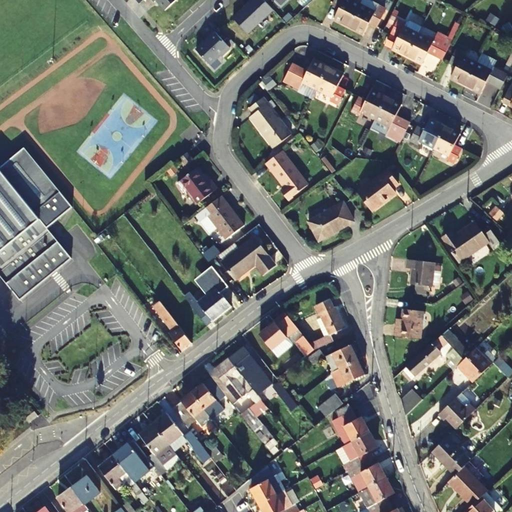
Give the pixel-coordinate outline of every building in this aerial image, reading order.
[(176,0),(152,0),(154,2),(156,1),(165,11),(176,0)] [(273,10),(263,0),(253,0),(233,18),(248,34),(273,10)] [(352,25),(364,2),(360,0),(337,0),(336,4),(343,8),(338,18),(352,25)] [(364,0),(364,2),(352,25),(368,33),(373,23),(379,26),(390,6),(384,3),(383,4),(375,0),(364,0)] [(411,56),(423,33),(409,25),(412,19),(405,15),(395,34),(402,38),(396,49),(411,56)] [(229,36),(220,27),(215,32),(223,41),(229,36)] [(209,38),(196,50),(210,65),(221,55),(222,56),(230,48),(223,41),(215,32),(214,31),(208,37),(209,38)] [(411,56),(426,64),(431,53),(438,57),(446,61),(457,41),(449,36),(442,32),(437,40),(423,33),(411,56)] [(469,86),(481,63),(468,57),(472,49),(465,45),(455,65),(461,68),(456,79),(469,86)] [(497,72),(499,68),(504,59),(488,50),(481,63),(497,72)] [(300,90),(303,83),(318,90),(329,68),(315,61),(311,70),(304,66),(293,87),(300,90)] [(501,89),(509,74),(499,68),(497,72),(481,63),(469,86),(485,94),(491,84),(501,89)] [(333,98),(330,106),(337,109),(348,88),(340,84),(344,76),(329,68),(318,90),(333,98)] [(377,120),(388,98),(375,91),(370,100),(363,96),(353,116),(359,120),(364,113),(377,120)] [(248,117),(271,147),(290,134),(263,96),(248,107),(252,113),(248,117)] [(387,134),(395,138),(397,133),(405,137),(413,122),(399,114),(403,105),(388,98),(377,120),(372,128),(386,135),(387,134)] [(435,149),(447,127),(434,120),(429,130),(422,126),(411,146),(418,150),(422,143),(435,149)] [(448,165),(454,168),(465,149),(458,145),(463,136),(447,127),(435,149),(451,158),(448,165)] [(397,133),(395,138),(402,143),(405,137),(397,133)] [(282,148),(264,161),(282,185),(278,189),(285,198),(307,183),(282,148)] [(0,281),(15,300),(66,259),(43,229),(69,209),(57,193),(23,149),(0,165),(0,270),(1,272),(0,272),(0,281)] [(195,159),(188,151),(180,158),(186,166),(195,159)] [(208,180),(197,166),(179,180),(186,189),(187,188),(198,203),(218,188),(211,178),(208,180)] [(398,186),(387,172),(359,193),(372,211),(396,195),(392,191),(398,186)] [(196,214),(202,221),(210,215),(219,227),(227,239),(246,224),(223,194),(196,214)] [(351,221),(341,202),(306,221),(315,238),(329,230),(331,233),(351,221)] [(494,206),(489,214),(497,220),(503,213),(494,206)] [(210,215),(202,221),(212,233),(219,227),(210,215)] [(488,241),(492,246),(500,241),(490,225),(482,230),(476,221),(455,234),(452,230),(444,236),(460,260),(488,241)] [(275,263),(254,236),(223,261),(235,277),(255,262),(263,272),(275,263)] [(412,282),(432,284),(435,260),(409,257),(407,265),(414,266),(412,282)] [(212,265),(211,263),(193,277),(205,292),(210,288),(200,274),(212,265)] [(226,283),(212,265),(200,274),(210,288),(205,292),(196,299),(188,289),(182,293),(204,322),(228,303),(218,289),(226,283)] [(325,337),(310,345),(314,350),(333,341),(330,334),(345,328),(335,306),(333,307),(329,299),(316,305),(321,317),(316,319),(325,337)] [(191,342),(160,301),(153,306),(171,331),(169,333),(181,349),(191,342)] [(420,337),(424,310),(404,307),(403,318),(402,325),(396,324),(394,334),(420,337)] [(271,350),(287,336),(275,321),(259,335),(271,350)] [(449,329),(408,367),(416,376),(441,353),(439,350),(448,342),(454,349),(448,355),(458,366),(459,365),(471,352),(449,329)] [(294,343),(303,335),(299,330),(289,338),(294,343)] [(326,358),(332,372),(337,371),(358,360),(351,345),(326,358)] [(246,370),(258,384),(267,377),(243,346),(229,358),(241,374),(246,370)] [(471,352),(459,365),(474,380),(492,363),(477,347),(471,352)] [(324,356),(319,349),(308,357),(313,364),(324,356)] [(248,392),(237,378),(241,374),(229,358),(214,370),(238,400),(248,392)] [(351,380),(365,374),(358,360),(337,371),(334,372),(331,374),(337,387),(351,381),(351,380)] [(193,393),(211,415),(218,409),(213,402),(216,399),(213,396),(221,389),(213,378),(205,385),(204,384),(193,393)] [(273,387),(286,404),(292,398),(288,392),(279,382),(273,387)] [(408,413),(423,399),(412,388),(401,400),(405,415),(408,413)] [(295,402),(299,399),(292,389),(288,392),(292,398),(295,402)] [(194,418),(200,426),(211,416),(211,415),(193,393),(173,409),(186,425),(194,418)] [(335,411),(344,404),(336,394),(319,408),(327,418),(335,411)] [(457,396),(438,414),(444,419),(446,417),(456,428),(477,408),(469,401),(465,404),(457,396)] [(339,419),(353,411),(350,405),(336,412),(339,419)] [(263,425),(250,408),(241,414),(254,431),(263,425)] [(353,411),(339,419),(332,424),(337,433),(345,429),(352,443),(369,432),(362,418),(358,421),(353,411)] [(24,427),(32,421),(25,412),(17,419),(24,427)] [(173,449),(174,451),(188,440),(167,413),(154,424),(173,449)] [(173,449),(154,424),(140,435),(154,454),(148,458),(153,465),(161,475),(161,476),(162,476),(168,471),(164,465),(177,454),(174,451),(173,449)] [(264,435),(268,432),(263,425),(254,431),(257,434),(260,432),(264,435)] [(361,459),(369,455),(378,449),(369,432),(352,443),(361,459)] [(447,436),(433,450),(456,473),(464,465),(470,460),(447,436)] [(188,443),(209,469),(216,464),(195,437),(188,443)] [(146,466),(129,443),(114,455),(131,477),(135,482),(135,483),(149,473),(155,481),(161,476),(161,475),(153,465),(146,469),(144,467),(146,466)] [(131,477),(114,455),(99,467),(116,489),(127,481),(130,486),(135,482),(131,477)] [(352,472),(372,460),(369,455),(361,459),(349,466),(352,472)] [(372,460),(352,472),(355,478),(361,475),(369,490),(387,480),(378,465),(376,466),(372,460)] [(456,473),(449,480),(471,505),(480,496),(485,491),(487,490),(464,465),(456,473)] [(254,489),(252,490),(259,505),(277,496),(269,481),(274,478),(268,467),(258,475),(250,481),(254,489)] [(88,477),(84,480),(73,487),(81,498),(85,504),(100,493),(88,477)] [(387,480),(369,490),(378,505),(367,511),(380,511),(391,506),(388,499),(395,495),(387,480)] [(138,495),(142,492),(135,483),(135,482),(130,486),(138,495)] [(84,511),(89,509),(85,504),(81,498),(73,487),(58,499),(67,511),(84,511)] [(480,496),(484,500),(489,495),(485,491),(480,496)] [(464,511),(495,511),(500,508),(489,495),(484,500),(480,496),(471,505),(464,511)] [(263,511),(292,511),(291,509),(285,511),(277,496),(259,505),(263,511)] [(122,508),(125,511),(134,511),(127,503),(122,507),(122,508)]
